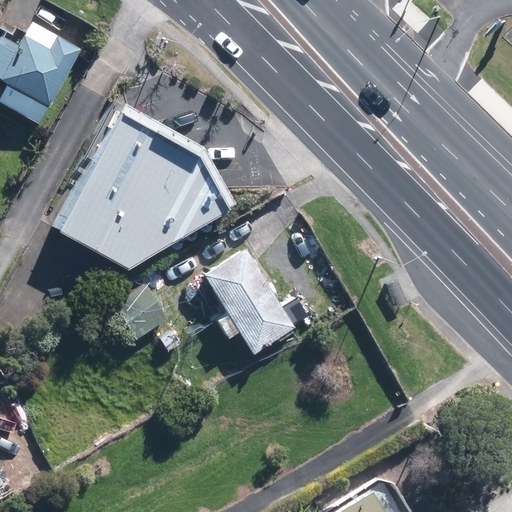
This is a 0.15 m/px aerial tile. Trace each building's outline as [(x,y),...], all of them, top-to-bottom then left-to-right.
[(42,109),(74,50),(25,23),(11,47),(0,40),(0,108),(18,119),(28,101),(42,109)] [(196,148),(114,104),(43,234),(114,272),(230,206),(217,184),(196,148)] [(287,328),(238,248),(193,276),(217,316),(207,322),(218,340),(229,333),(243,355),(287,328)] [(391,305),(400,301),(391,280),(382,284),(391,305)] [(162,321),(138,283),(104,305),(128,342),(162,321)] [(371,511),(358,491),(323,511),(371,511)]
